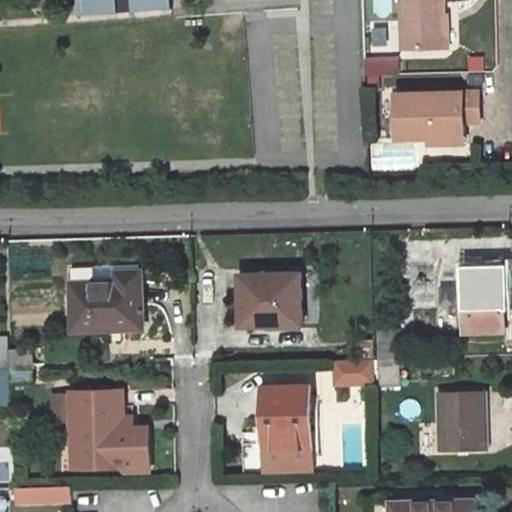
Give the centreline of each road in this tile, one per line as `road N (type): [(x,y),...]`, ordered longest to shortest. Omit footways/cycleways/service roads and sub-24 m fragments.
road 1 (residential): [(0,222),(511,208)]
road 2 (residential): [(192,362),(194,490),(174,511)]
